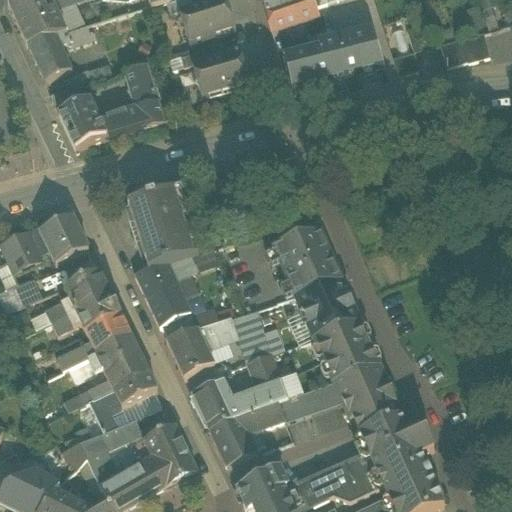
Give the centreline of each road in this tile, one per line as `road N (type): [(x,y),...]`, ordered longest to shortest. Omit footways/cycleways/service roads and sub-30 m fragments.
road 1 (residential): [(294,131),(395,358),(426,402),(467,511)]
road 2 (residential): [(75,190),(224,511)]
road 3 (tertiary): [(75,190),(294,131)]
road 4 (tertiary): [(294,131),(511,89)]
road 5 (residential): [(75,190),(0,25)]
